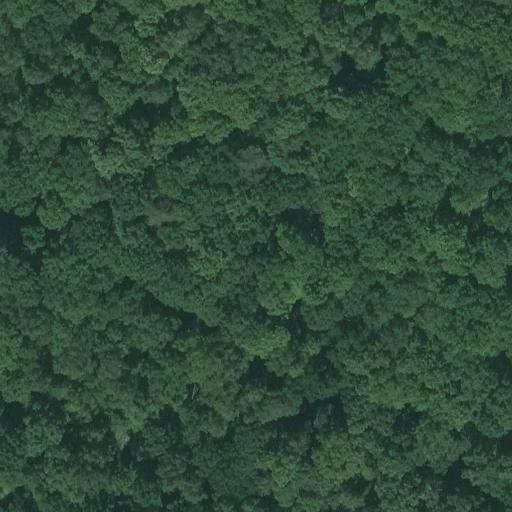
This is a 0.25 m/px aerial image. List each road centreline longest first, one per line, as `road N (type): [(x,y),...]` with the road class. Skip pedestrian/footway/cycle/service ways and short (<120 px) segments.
road 1 (unclassified): [(0,137),(511,9)]
road 2 (track): [(0,180),(267,334)]
road 3 (track): [(267,334),(511,475)]
road 4 (track): [(267,334),(196,511)]
